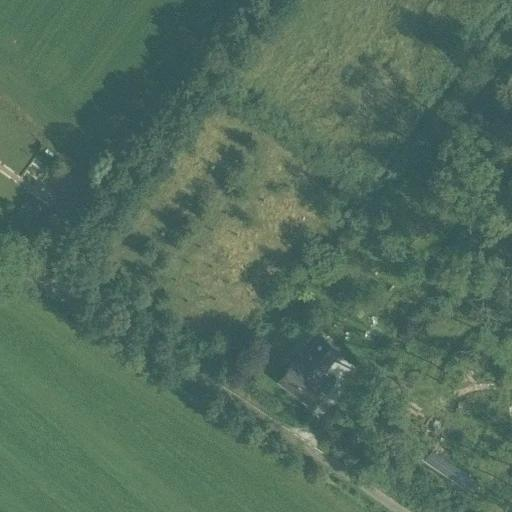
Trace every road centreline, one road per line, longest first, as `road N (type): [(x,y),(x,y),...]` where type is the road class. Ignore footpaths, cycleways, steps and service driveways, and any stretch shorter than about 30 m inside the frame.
road 1 (track): [(61,282),(126,235),(183,153),(219,132),(254,135),(272,163),(263,207),(272,255),(363,349),(360,363)]
road 2 (unclassified): [(401,511),(215,386),(0,258)]
road 3 (track): [(261,0),(65,265),(59,293)]
